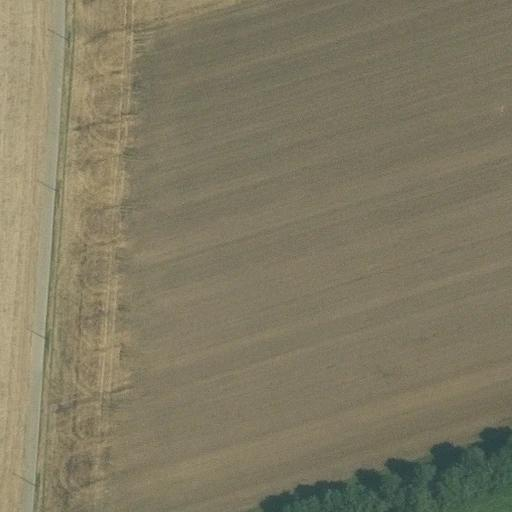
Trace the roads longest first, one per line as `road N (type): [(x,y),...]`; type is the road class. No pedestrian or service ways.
road 1 (track): [(55,0),(23,511)]
road 2 (track): [(252,511),(511,433)]
